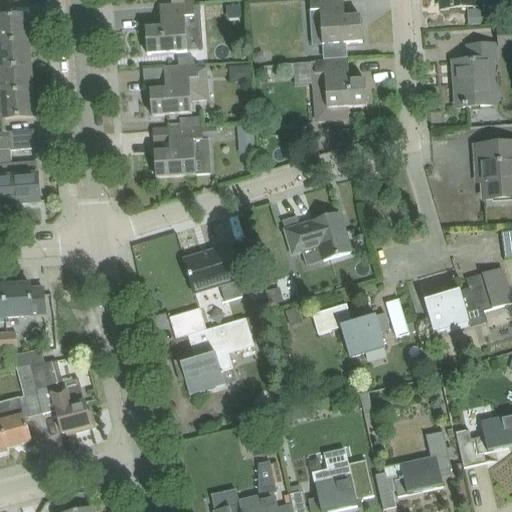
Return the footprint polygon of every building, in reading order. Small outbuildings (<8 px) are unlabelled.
[(309,0),(311,11),(311,12),(313,46),(323,45),(323,46),(342,45),(363,43),(361,17),(346,18),(344,18),(344,10),(345,10),(344,0),(309,0)] [(440,0),(441,10),(479,7),(489,2),(488,0),(440,0)] [(193,4),(180,5),(159,6),(161,28),(145,29),(147,55),(187,52),(184,18),(194,17),(193,4)] [(470,12),(470,26),(481,25),(480,12),(470,12)] [(0,45),(28,44),(26,18),(0,20),(0,45)] [(511,27),(497,29),(499,47),(511,46),(511,27)] [(0,45),(0,70),(30,68),(28,44),(0,45)] [(494,46),(474,48),(468,48),(469,62),(453,63),(453,66),(457,65),(458,82),(454,83),(456,109),(491,107),(488,63),(496,63),(494,46)] [(262,52),(250,56),(253,66),(265,62),(262,52)] [(194,58),(178,60),(179,68),(184,67),(195,66),(194,58)] [(350,83),(349,60),(311,63),(315,122),(319,122),(348,120),(347,109),(367,107),(365,82),(350,83)] [(195,66),(184,67),(179,68),(163,69),(165,90),(149,91),(152,117),(192,113),(191,102),(210,101),(207,67),(197,68),(197,66),(195,66)] [(251,82),(250,67),(229,68),(230,83),(251,82)] [(0,94),(0,95),(32,93),(30,68),(0,70),(0,90),(0,94)] [(32,93),(0,95),(0,120),(2,120),(2,121),(34,118),(32,93)] [(197,119),(180,120),(180,130),(189,129),(198,129),(197,119)] [(198,129),(189,129),(180,130),(168,131),(170,153),(154,154),(156,179),(195,176),(195,174),(211,173),(208,140),(217,139),(216,127),(198,129)] [(254,127),(238,128),(239,142),(255,140),(254,127)] [(10,134),(10,137),(11,152),(37,150),(35,132),(10,134)] [(0,164),(0,166),(0,165),(0,205),(15,204),(12,177),(12,165),(11,152),(10,137),(0,137),(0,164)] [(511,145),(496,147),(476,148),(478,171),(482,170),(484,201),(495,200),(495,202),(511,201),(511,199),(511,198),(511,145)] [(12,177),(15,204),(40,202),(37,163),(12,165),(12,177)] [(282,223),(288,241),(291,253),(302,249),(307,266),(332,259),(351,254),(340,215),(300,227),(297,218),(282,223)] [(194,294),(212,288),(221,286),(226,303),(244,298),(239,281),(240,281),(230,247),(184,261),(194,294)] [(466,280),(466,281),(469,290),(424,303),(433,333),(469,323),(466,312),(479,308),(480,313),(511,303),(511,300),(502,269),(466,280)] [(30,286),(4,288),(6,318),(45,315),(43,289),(30,290),(30,286)] [(279,288),(266,292),(270,305),(283,301),(279,288)] [(346,306),(313,316),(318,335),(340,329),(349,358),(385,347),(381,332),(389,330),(384,314),(352,324),(346,306)] [(300,320),(297,308),(286,312),(289,323),(300,320)] [(176,340),(187,337),(207,331),(200,310),(170,318),(176,340)] [(207,331),(187,337),(194,361),(180,366),(189,396),(225,385),(221,370),(231,368),(227,355),(254,347),(250,335),(259,332),(258,329),(269,326),(265,313),(254,317),(254,318),(246,321),(246,320),(207,331)] [(414,323),(405,326),(404,320),(392,324),(396,339),(408,336),(408,334),(416,332),(414,323)] [(493,342),(511,339),(511,322),(491,326),(493,342)] [(9,370),(17,368),(31,366),(44,364),(40,351),(18,357),(17,349),(15,334),(7,335),(8,350),(9,370)] [(31,366),(38,395),(42,415),(56,412),(57,417),(62,435),(73,431),(74,435),(95,429),(91,413),(87,414),(78,379),(63,383),(57,362),(44,364),(31,366)] [(25,399),(38,395),(31,366),(17,368),(25,399)] [(367,392),(359,394),(364,416),(372,414),(367,392)] [(18,399),(0,404),(0,423),(7,449),(30,443),(18,399)] [(291,410),(275,413),(278,426),(294,422),(291,410)] [(456,433),(460,451),(464,470),(498,462),(498,461),(487,464),(485,455),(511,448),(511,415),(481,422),(485,437),(471,441),(468,430),(456,433)] [(261,432),(251,448),(264,457),(275,442),(261,432)] [(426,437),(431,459),(384,469),(385,474),(375,476),(380,495),(397,491),(398,498),(443,488),(439,473),(452,470),(444,433),(426,437)] [(226,510),(215,511),(277,511),(274,494),(277,493),(270,462),(258,465),(258,496),(237,501),(238,507),(226,510)] [(309,511),(335,511),(357,507),(356,503),(361,502),(361,500),(374,497),(366,462),(312,474),(317,499),(308,501),(309,511)] [(290,496),(293,511),(301,511),(307,511),(302,493),(290,496)]
